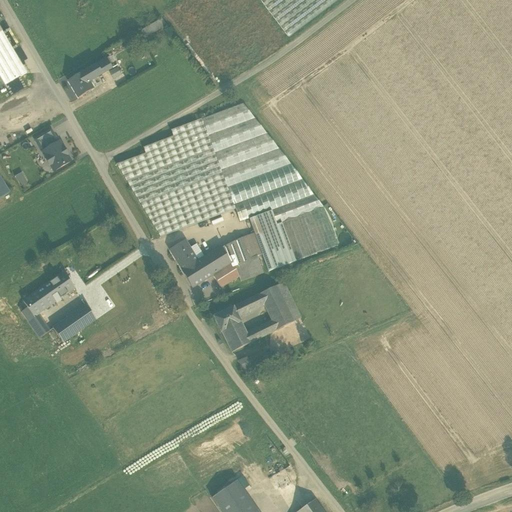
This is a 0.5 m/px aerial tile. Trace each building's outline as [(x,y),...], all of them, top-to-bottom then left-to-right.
[(166,25),(161,19),(128,39),(132,45),(166,25)] [(26,73),(0,28),(0,79),(4,86),(26,73)] [(114,68),(108,58),(102,62),(108,72),(114,68)] [(102,62),(96,65),(102,75),(108,72),(102,62)] [(96,65),(82,73),(88,83),(102,75),(96,65)] [(120,70),(110,75),(115,85),(125,80),(120,70)] [(82,73),(67,81),(77,98),(92,90),(88,83),(82,73)] [(242,104),(201,119),(201,120),(221,174),(227,188),(290,165),(242,104)] [(201,120),(171,131),(173,137),(143,148),(145,154),(116,165),(139,204),(221,174),(201,120)] [(58,143),(42,153),(46,159),(44,159),(49,167),(50,166),(54,172),(70,162),(66,156),(68,155),(63,148),(62,149),(58,143)] [(290,165),(227,188),(235,210),(239,223),(249,219),(313,195),(290,165)] [(14,175),(20,186),(26,183),(21,172),(14,175)] [(221,174),(139,204),(160,238),(235,210),(227,188),(221,174)] [(9,194),(0,178),(0,199),(7,195),(9,194)] [(313,195),(249,219),(254,234),(323,208),(313,195)] [(254,234),(253,234),(256,243),(257,243),(268,272),(338,246),(323,208),(254,234)] [(253,234),(241,238),(249,260),(257,257),(261,255),(256,243),(253,234)] [(241,238),(220,249),(230,264),(231,266),(232,268),(235,267),(258,259),(257,257),(249,260),(241,238)] [(198,263),(185,241),(169,251),(182,272),(183,272),(198,263)] [(220,249),(210,255),(219,270),(230,264),(220,249)] [(198,263),(183,272),(182,272),(192,288),(212,275),(219,270),(210,255),(198,263)] [(258,259),(235,267),(238,278),(240,282),(263,274),(258,259)] [(219,270),(212,275),(221,289),(238,278),(235,267),(232,268),(231,268),(231,266),(230,264),(219,270)] [(305,266),(300,268),(303,275),(308,273),(305,266)] [(74,289),(63,273),(50,283),(61,299),(74,289)] [(50,283),(17,306),(28,322),(61,299),(50,283)] [(282,284),(275,287),(279,295),(286,292),(282,284)] [(275,287),(258,295),(264,307),(271,321),(276,332),(293,323),(279,295),(275,287)] [(300,320),(286,292),(279,295),(293,323),(300,320)] [(258,295),(232,307),(238,319),(264,307),(258,295)] [(96,321),(85,306),(53,329),(63,344),(96,321)] [(232,307),(212,317),(219,333),(221,333),(240,324),(238,319),(232,307)] [(271,321),(263,325),(268,336),(276,332),(271,321)] [(245,334),(240,324),(221,333),(231,354),(261,339),(256,329),(245,334)] [(278,350),(248,363),(253,374),(283,362),(279,353),(278,350)] [(248,363),(246,359),(237,363),(247,377),(253,374),(248,363)] [(323,511),(315,499),(296,511),(323,511)]
